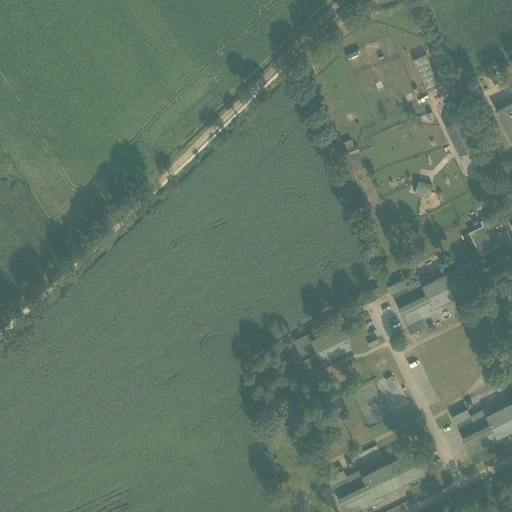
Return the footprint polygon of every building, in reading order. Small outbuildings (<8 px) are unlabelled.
[(413,60),(426,88),(438,83),(426,54),(413,60)] [(310,60),(306,62),(314,79),(318,77),(310,60)] [(511,101),(496,110),(511,142),(511,101)] [(466,116),(445,126),(459,155),(480,145),(466,116)] [(342,150),(344,156),(359,150),(357,144),(342,150)] [(418,180),(415,195),(429,198),(432,183),(418,180)] [(498,245),(505,259),(511,255),(511,225),(504,209),(480,221),(482,225),(469,232),(480,254),(498,245)] [(474,259),(422,284),(420,279),(406,285),(403,278),(387,286),(391,295),(393,294),(407,324),(406,325),(410,333),(426,325),(423,319),(444,309),(441,304),(486,282),(474,259)] [(306,365),(311,374),(333,364),(330,358),(352,347),(341,324),(319,335),(316,330),(294,340),(299,350),(299,351),(298,355),(299,356),(299,359),(301,361),(302,363),(304,364),(306,365)] [(368,343),(370,348),(380,343),(377,338),(368,343)] [(385,377),(388,390),(397,387),(394,374),(385,377)] [(470,455),(474,464),(490,456),(487,450),(508,440),(505,434),(511,430),(511,401),(494,410),(491,405),(470,415),(467,408),(450,416),(455,425),(457,424),(471,454),(470,455)] [(364,511),(363,510),(383,500),(381,494),(403,483),(401,479),(405,477),(407,480),(424,471),(414,451),(397,460),(398,463),(394,465),(392,460),(374,469),(369,471),(367,466),(346,476),(343,469),(327,477),(331,486),(332,485),(345,511),(364,511)]
